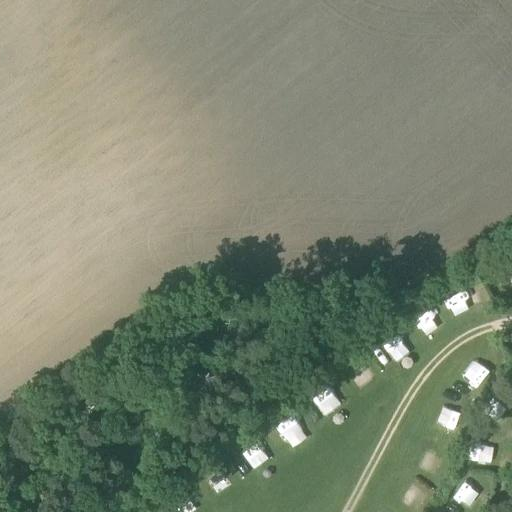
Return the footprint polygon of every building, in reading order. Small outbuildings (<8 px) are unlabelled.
[(469,309),(485,304),(478,283),(462,288),(469,309)] [(408,361),(422,349),(407,330),(392,341),(408,361)] [(299,413),(309,433),(326,425),(316,405),(299,413)] [(264,443),(276,459),(290,448),(278,432),(264,443)] [(491,465),(492,446),(473,444),(472,464),(491,465)] [(246,483),(263,467),(249,453),(232,469),(246,483)] [(434,454),(425,470),(440,478),(449,463),(434,454)] [(210,485),(198,493),(211,511),(222,503),(210,485)] [(476,489),(463,503),(473,511),(486,498),(476,489)] [(171,511),(192,511),(187,503),(171,511)]
